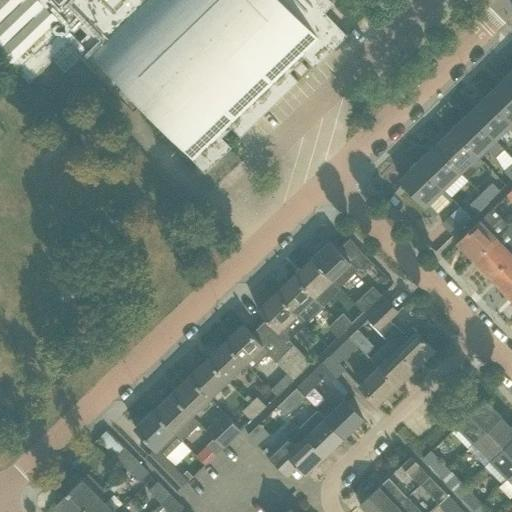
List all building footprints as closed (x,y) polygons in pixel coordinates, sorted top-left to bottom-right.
[(205,171),(230,147),(218,135),(229,125),(241,137),(298,81),(286,69),(302,54),(314,66),(346,36),(323,12),(332,4),(328,0),(0,0),(0,52),(29,83),(71,42),(83,55),(88,50),(205,171)] [(302,62),(294,68),(301,75),(308,69),(302,62)] [(511,121),(511,87),(505,80),(488,97),(511,122),(511,121)] [(488,97),(470,114),(494,139),(511,122),(488,97)] [(470,114),(453,130),(477,155),(486,147),(496,157),(504,149),(494,139),(470,114)] [(453,130),(436,147),(460,172),(477,155),(453,130)] [(436,147),(419,163),(443,188),(460,172),(436,147)] [(419,163),(401,180),(425,205),(436,217),(454,200),(443,188),(419,163)] [(492,182),(481,194),(489,202),(500,190),(492,182)] [(395,192),(388,201),(395,206),(402,198),(395,192)] [(489,202),(481,194),(469,205),(477,213),(489,202)] [(453,235),(471,218),(460,207),(450,216),(442,224),(453,235)] [(496,239),(495,238),(509,225),(492,208),(457,242),(475,260),(496,239)] [(496,239),(475,260),(491,277),(511,256),(511,223),(510,226),(509,225),(495,238),(496,239)] [(312,259),(332,280),(339,287),(358,270),(361,274),(373,263),(350,238),(338,249),(331,241),(312,259)] [(177,282),(186,274),(167,253),(157,261),(177,282)] [(511,256),(491,277),(507,294),(511,289),(511,256)] [(322,289),(332,280),(312,259),(294,276),(324,307),(325,307),(318,301),(326,293),(322,289)] [(294,276),(276,294),(305,324),(307,324),(324,307),(294,276)] [(375,302),(366,293),(355,303),(364,313),(375,302)] [(258,311),(278,331),(271,338),(304,372),(312,363),(289,339),(305,324),(276,294),(258,311)] [(399,313),(398,312),(387,301),(369,319),(380,331),(399,313)] [(340,317),(336,320),(346,330),(353,323),(343,313),(340,317)] [(346,330),(336,320),(328,327),(338,337),(346,330)] [(244,325),(225,343),(246,363),(252,369),(269,353),(277,361),(276,362),(287,374),(294,381),(304,372),(271,338),(263,345),(244,325)] [(387,338),(389,341),(416,368),(435,350),(412,326),(404,333),(398,327),(387,338)] [(358,329),(349,337),(358,346),(366,355),(375,346),(358,329)] [(337,377),(345,369),(340,363),(358,346),(349,337),(323,362),(337,377)] [(397,387),(416,368),(389,341),(370,359),(378,367),(397,387)] [(207,360),(228,381),(246,363),(225,343),(207,360)] [(189,377),(210,398),(228,381),(207,360),(189,377)] [(323,379),(329,385),(337,377),(323,362),(296,388),(304,397),(323,379)] [(378,405),(397,387),(378,367),(359,386),(378,405)] [(192,415),(210,398),(189,377),(172,394),(192,415)] [(277,406),(278,406),(286,415),(304,397),(296,388),(277,406)] [(172,394),(154,411),(182,441),(201,423),(192,415),(172,394)] [(245,398),(250,403),(259,413),(266,406),(257,397),(254,400),(248,395),(245,398)] [(345,400),(326,418),(345,437),(363,419),(345,400)] [(458,424),(475,442),(500,418),(483,400),(458,424)] [(259,413),(250,403),(242,411),(251,420),(259,413)] [(345,437),(326,418),(318,410),(300,428),(326,455),(345,437)] [(135,429),(164,459),(182,441),(154,411),(135,429)] [(223,448),(241,431),(224,413),(206,430),(214,438),(223,448)] [(475,442),(492,459),(511,439),(511,430),(500,418),(475,442)] [(292,459),(306,474),(326,455),(300,428),(299,428),(296,425),(278,443),(275,439),(263,450),(281,469),(292,459)] [(223,448),(214,438),(207,445),(216,455),(223,448)] [(511,439),(492,459),(508,476),(511,472),(511,439)] [(115,456),(127,469),(137,460),(125,447),(115,456)] [(432,451),(424,459),(440,476),(448,468),(432,451)] [(420,485),(421,484),(430,476),(411,457),(402,466),(420,485)] [(137,460),(127,469),(140,482),(150,473),(137,460)] [(184,473),(177,466),(162,480),(176,493),(194,476),(188,470),(184,473)] [(448,468),(440,476),(452,488),(460,480),(448,468)] [(386,481),(359,504),(360,505),(361,505),(367,511),(390,511),(403,500),(404,500),(407,497),(389,478),(386,481)] [(62,511),(83,511),(98,498),(81,480),(56,505),(62,511)] [(172,494),(159,481),(148,490),(162,504),(172,494)] [(441,487),(431,496),(438,503),(448,494),(441,487)] [(462,498),(473,510),(481,502),(470,491),(462,498)] [(188,511),(189,511),(172,494),(162,504),(169,511),(188,511)] [(448,494),(438,503),(446,511),(452,511),(459,506),(448,494)] [(403,500),(390,511),(420,511),(407,497),(404,500),(403,500)] [(112,511),(98,498),(83,511),(112,511)] [(490,511),(481,502),(473,510),(475,511),(490,511)]
